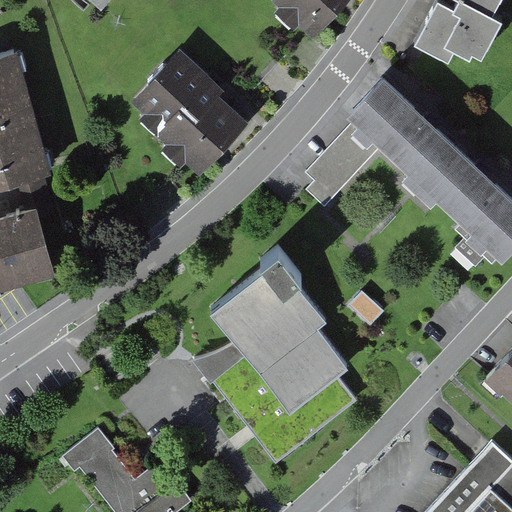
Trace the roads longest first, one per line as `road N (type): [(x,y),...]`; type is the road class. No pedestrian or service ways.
road 1 (residential): [(0,362),(139,267),(280,145),(352,65),(393,0)]
road 2 (residential): [(511,297),(305,511)]
